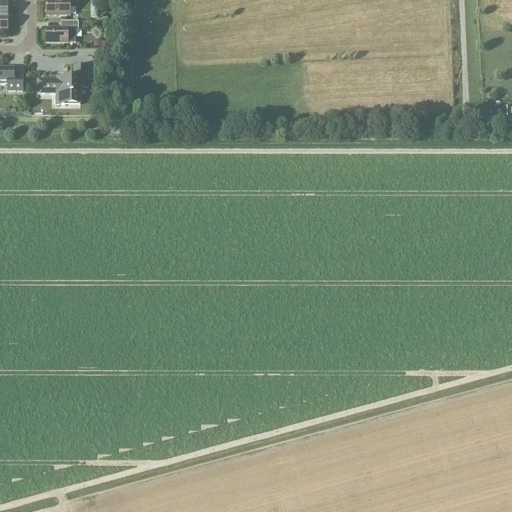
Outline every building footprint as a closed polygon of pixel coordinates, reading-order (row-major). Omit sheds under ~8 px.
[(78,2),(78,0),(65,0),(65,2),(46,2),(46,17),(70,17),(70,2),(78,2)] [(8,2),(5,2),(0,2),(0,20),(8,20),(8,2)] [(8,20),(0,20),(0,31),(8,32),(8,20)] [(78,30),(78,22),(61,22),(61,29),(46,29),(46,44),(68,44),(73,44),(73,30),(78,30)] [(23,93),(23,79),(14,79),(14,69),(0,68),(0,85),(8,85),(8,92),(23,93)] [(87,89),(87,68),(74,68),(74,79),(57,79),(57,81),(38,81),(38,95),(57,95),(57,106),(64,106),(64,104),(77,104),(78,89),(87,89)] [(511,118),(511,108),(503,108),(503,118),(511,118)]
